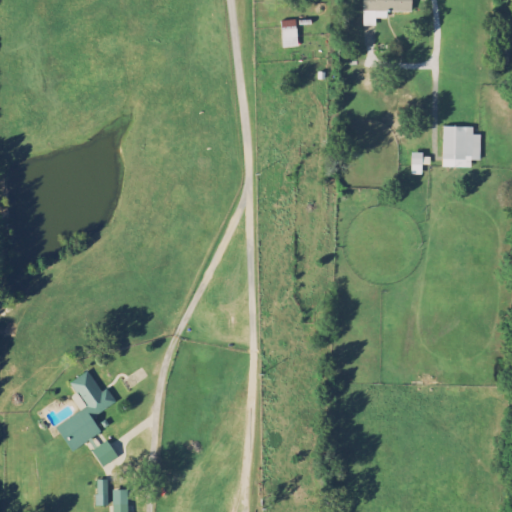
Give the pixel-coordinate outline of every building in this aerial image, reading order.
[(363,0),(363,27),(377,27),(377,20),(389,20),(389,13),(412,13),(412,0),(363,0)] [(299,48),(298,21),(282,22),(283,49),(299,48)] [(482,136),(474,135),(474,128),(444,128),(443,169),(472,169),(472,162),(481,162),(482,136)] [(431,166),(431,156),(412,155),(412,176),(423,176),(423,166),(431,166)] [(71,453),(102,434),(93,419),(113,407),(91,371),(70,384),(80,400),(79,401),(85,410),(56,429),(71,453)] [(101,468),(117,461),(109,443),(93,450),(101,468)] [(108,481),(97,482),(97,507),(109,507),(108,481)] [(127,511),(128,491),(112,491),(112,511),(127,511)]
